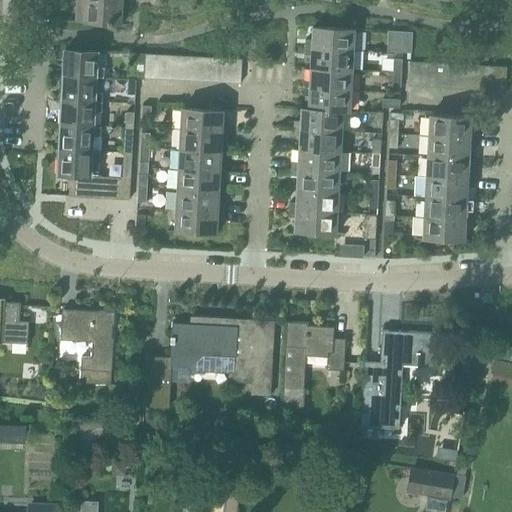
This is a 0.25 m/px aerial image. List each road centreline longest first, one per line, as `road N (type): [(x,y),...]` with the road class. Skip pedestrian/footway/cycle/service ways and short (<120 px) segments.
road 1 (unclassified): [(252,275),(78,259),(6,213)]
road 2 (unclassified): [(252,275),(504,277)]
road 3 (residential): [(252,275),(263,97)]
road 4 (residential): [(33,142),(37,42),(0,42)]
road 5 (residential): [(504,277),(511,145)]
